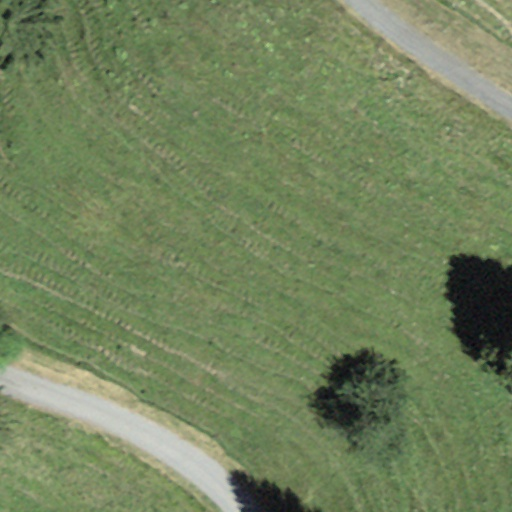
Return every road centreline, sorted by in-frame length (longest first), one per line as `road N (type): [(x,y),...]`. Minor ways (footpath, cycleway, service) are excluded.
road 1 (unclassified): [(240,511),(193,467),(121,424),(0,376)]
road 2 (unclassified): [(511,107),(365,14),(356,0)]
